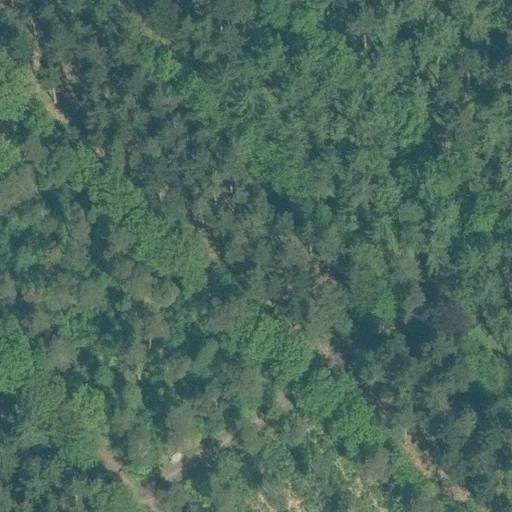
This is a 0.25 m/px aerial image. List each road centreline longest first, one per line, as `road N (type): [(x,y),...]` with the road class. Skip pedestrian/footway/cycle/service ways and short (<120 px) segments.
road 1 (track): [(511,216),(443,286),(308,387),(121,485),(109,511)]
road 2 (track): [(147,511),(0,351)]
